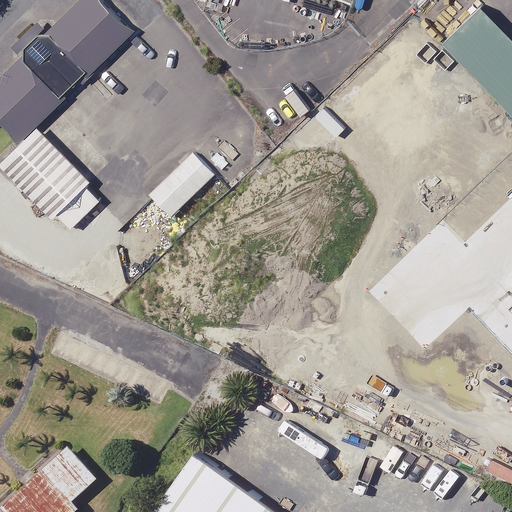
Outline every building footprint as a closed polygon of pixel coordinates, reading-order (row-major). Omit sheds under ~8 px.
[(115,39),(74,0),(69,0),(23,47),(66,89),(115,39)] [(485,0),(464,0),(475,10),(485,0)] [(511,114),(511,74),(458,20),(418,59),(492,134),(511,114)] [(0,153),(47,105),(4,63),(0,66),(0,153)] [(89,208),(21,142),(0,163),(0,194),(52,245),(89,208)] [(219,174),(198,151),(154,193),(175,215),(219,174)] [(284,191),(249,176),(233,214),(268,229),(284,191)] [(358,222),(303,198),(281,249),(336,273),(358,222)] [(511,232),(496,247),(511,263),(511,232)] [(497,334),(414,250),(369,294),(428,354),(511,439),(511,373),(485,346),(497,334)] [(260,288),(257,293),(250,306),(236,331),(208,316),(199,332),(262,367),(285,325),(292,329),(302,311),(260,288)] [(173,304),(149,290),(139,309),(163,322),(173,304)] [(428,354),(369,294),(343,320),(402,380),(411,371),(428,354)] [(511,439),(428,354),(411,371),(511,473),(511,439)] [(187,414),(202,424),(208,416),(215,421),(250,372),(228,356),(187,414)] [(250,511),(180,461),(142,511),(250,511)]
